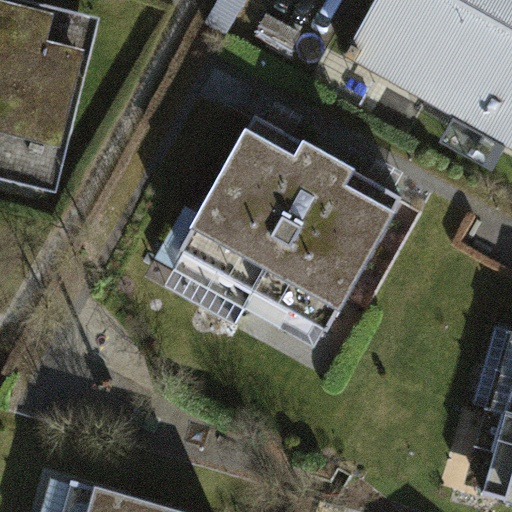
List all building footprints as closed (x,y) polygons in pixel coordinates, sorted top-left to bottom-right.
[(511,0),(387,0),(355,57),(511,143),(511,0)] [(97,43),(0,19),(0,195),(56,209),(97,43)] [(416,207),(266,123),(184,269),(334,353),(416,207)] [(511,511),(511,389),(479,505),(504,511),(511,511)] [(137,511),(63,490),(56,511),(137,511)]
